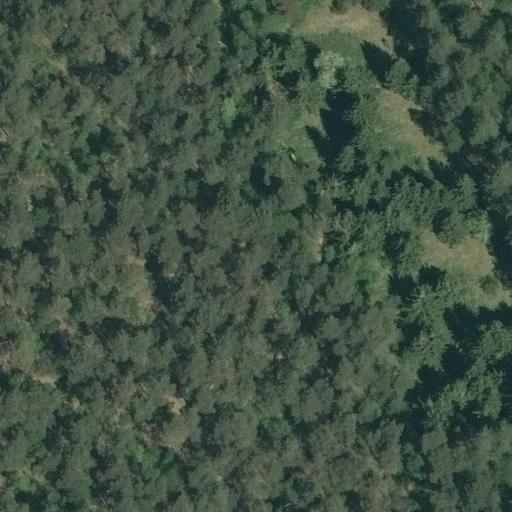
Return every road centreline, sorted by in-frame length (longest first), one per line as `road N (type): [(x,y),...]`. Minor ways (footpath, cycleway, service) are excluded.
road 1 (track): [(242,389),(0,391)]
road 2 (track): [(236,511),(230,415),(242,389)]
